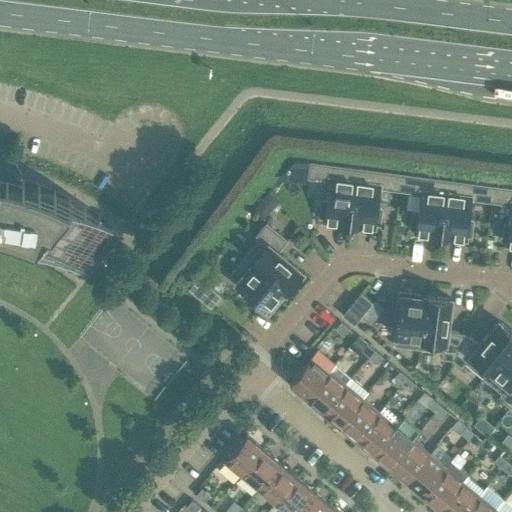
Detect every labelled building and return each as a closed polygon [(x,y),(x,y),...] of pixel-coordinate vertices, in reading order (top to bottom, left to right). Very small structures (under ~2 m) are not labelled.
[(31,181),(21,178),(18,173),(14,168),(9,163),(4,160),(0,157),(0,226),(9,229),(23,234),(37,240),(50,247),(63,254),(75,262),(87,271),(120,230),(110,223),(101,216),(91,210),(81,204),(71,198),(61,194),(51,189),(41,185),(31,181)] [(349,222),(356,169),(310,163),(308,178),(329,181),(326,201),(321,200),(319,216),(324,217),(324,219),(349,222)] [(399,190),(401,174),(356,169),(349,222),(374,225),(374,223),(379,224),(381,208),(376,207),(379,187),(399,190)] [(440,234),(447,180),(401,174),(399,190),(420,192),(418,213),(413,212),(411,228),(416,228),(415,231),(440,234)] [(493,186),(447,180),(440,234),(453,236),(453,235),(465,237),(465,234),(470,235),(472,219),(467,218),(470,198),(491,201),(493,186)] [(511,243),(511,188),(493,186),(491,201),(511,204),(509,224),(504,224),(502,239),(507,240),(507,243),(511,243)] [(278,197),(270,190),(261,201),(269,207),(278,197)] [(259,237),(244,255),(285,289),(301,270),(277,250),(287,239),(266,221),(255,234),(259,237)] [(244,255),(228,274),(255,296),(253,298),(268,310),(282,294),(280,292),(283,289),(285,290),(285,289),(244,255)] [(219,294),(198,276),(189,287),(210,305),(219,294)] [(420,293),(398,290),(396,309),(398,309),(394,344),(418,347),(425,294),(424,296),(420,295),(420,293)] [(360,292),(343,313),(354,322),(371,301),(360,292)] [(450,297),(425,294),(418,347),(442,350),(441,357),(453,358),(464,332),(446,329),(450,297)] [(511,341),(511,330),(498,320),(478,343),(464,332),(453,358),(461,365),(464,361),(483,376),(511,341)] [(349,328),(340,321),(335,327),(343,334),(349,328)] [(511,341),(483,376),(501,392),(497,396),(510,406),(511,402),(511,341)] [(374,349),(366,342),(360,349),(368,356),(374,349)] [(306,396),(334,363),(317,348),(289,382),(306,396)] [(382,356),(374,349),(368,356),(377,363),(382,356)] [(323,410),(351,377),(351,376),(335,362),(334,363),(306,396),(323,410)] [(402,383),(407,377),(399,370),(393,377),(402,383)] [(339,424),(362,397),(361,396),(366,389),(351,377),(323,410),(339,424)] [(410,390),(415,383),(407,377),(402,383),(410,390)] [(356,438),(379,411),(362,397),(339,424),(356,438)] [(440,404),(432,397),(427,404),(435,411),(440,404)] [(373,452),(400,418),(384,404),(379,411),(356,438),(373,452)] [(443,418),(449,411),(440,404),(435,411),(443,418)] [(389,466),(412,438),(420,429),(403,415),(401,418),(400,418),(373,452),(389,466)] [(486,433),(493,425),(482,417),(476,424),(486,433)] [(468,439),(474,432),(465,425),(460,432),(468,439)] [(476,446),(482,439),(474,432),(468,439),(476,446)] [(240,475),(263,447),(246,433),(223,461),(240,475)] [(406,479),(429,452),(412,438),(389,466),(406,479)] [(257,489),(280,461),(263,447),(240,475),(257,489)] [(422,493),(445,466),(429,452),(406,479),(422,493)] [(507,460),(499,453),(493,460),(501,467),(507,460)] [(439,507),(467,474),(450,460),(445,466),(422,493),(439,507)] [(511,470),(511,463),(507,460),(501,467),(510,474),(511,470)] [(274,503),(296,475),(280,461),(257,489),(274,503)] [(444,511),(463,511),(484,488),(467,474),(439,507),(444,511)] [(284,511),(294,511),(313,489),(296,475),(274,503),(284,511)] [(492,511),(503,499),(486,485),(484,488),(463,511),(492,511)] [(204,501),(209,494),(201,487),(195,494),(204,501)] [(322,511),(329,503),(313,489),(294,511),(322,511)] [(194,511),(200,505),(192,499),(186,505),(193,511),(194,511)] [(511,511),(511,506),(503,499),(492,511),(511,511)] [(340,511),(329,503),(322,511),(340,511)]
